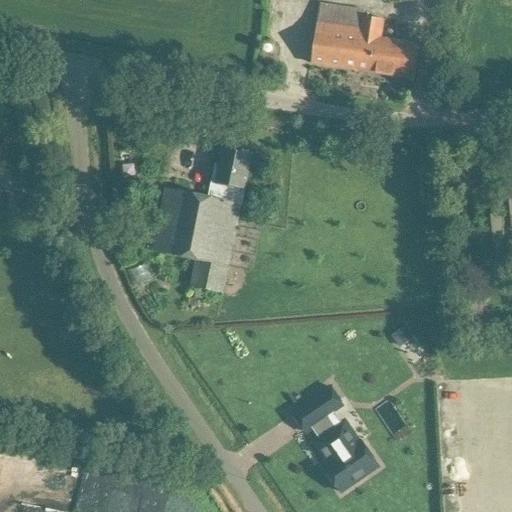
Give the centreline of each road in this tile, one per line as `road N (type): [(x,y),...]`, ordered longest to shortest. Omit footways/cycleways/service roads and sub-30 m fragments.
road 1 (unclassified): [(257,511),(131,327),(105,270),(81,170),(85,66)]
road 2 (unclassified): [(511,112),(361,116),(85,66)]
